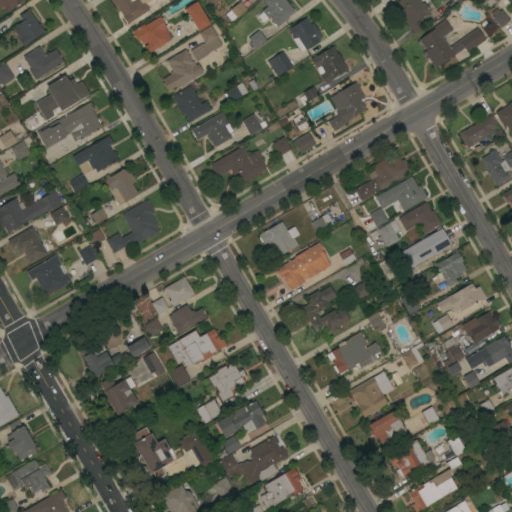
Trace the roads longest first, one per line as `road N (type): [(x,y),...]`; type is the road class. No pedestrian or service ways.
road 1 (tertiary): [(0,356),(511,53)]
road 2 (residential): [(367,511),(71,0)]
road 3 (residential): [(511,273),(377,44),(341,0)]
road 4 (residential): [(124,511),(0,295)]
